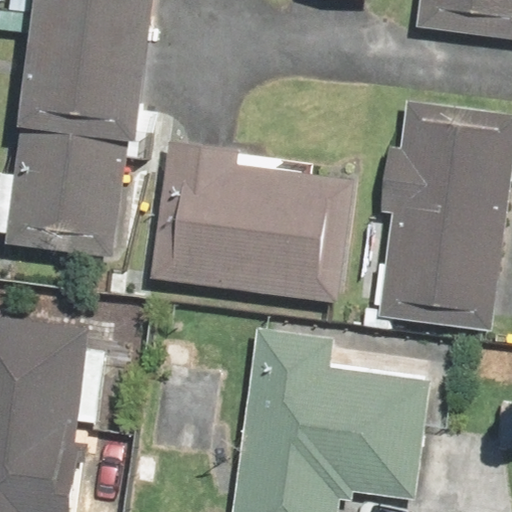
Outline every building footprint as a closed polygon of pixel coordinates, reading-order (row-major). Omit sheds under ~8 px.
[(152,0),(31,0),(15,172),(0,170),(0,236),(129,249),(152,0)] [(511,0),(409,0),(405,24),(511,42),(511,0)] [(511,112),(402,99),(398,138),(379,136),(369,215),(388,217),(374,328),(485,341),(511,122),(511,112)] [(237,161),(238,143),(159,137),(148,286),(337,299),(347,169),(237,161)] [(70,511),(96,327),(0,313),(0,511),(70,511)] [(344,511),(346,495),(414,505),(433,372),(329,357),(332,338),(255,327),(228,511),(344,511)]
